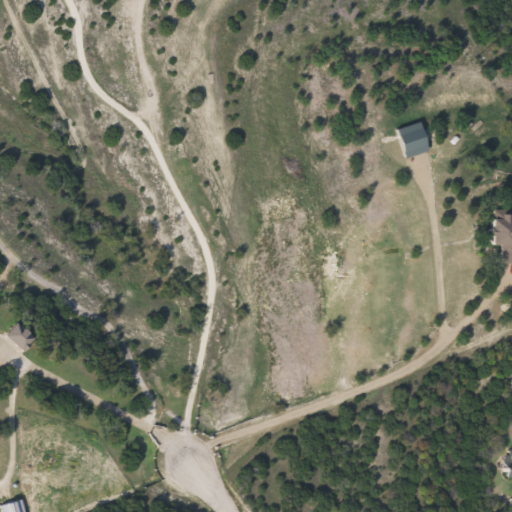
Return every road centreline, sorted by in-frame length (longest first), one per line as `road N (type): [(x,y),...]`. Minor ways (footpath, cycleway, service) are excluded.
road 1 (residential): [(511,337),(328,412),(202,484)]
road 2 (residential): [(0,360),(144,420),(185,461)]
road 3 (residential): [(511,127),(436,0)]
